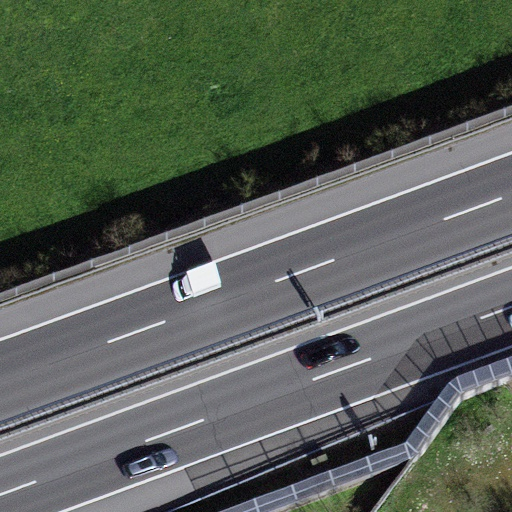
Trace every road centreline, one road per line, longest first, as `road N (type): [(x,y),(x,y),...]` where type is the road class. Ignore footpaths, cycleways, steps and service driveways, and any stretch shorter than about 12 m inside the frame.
road 1 (motorway): [(0,498),(511,310)]
road 2 (motorway): [(511,193),(0,380)]
